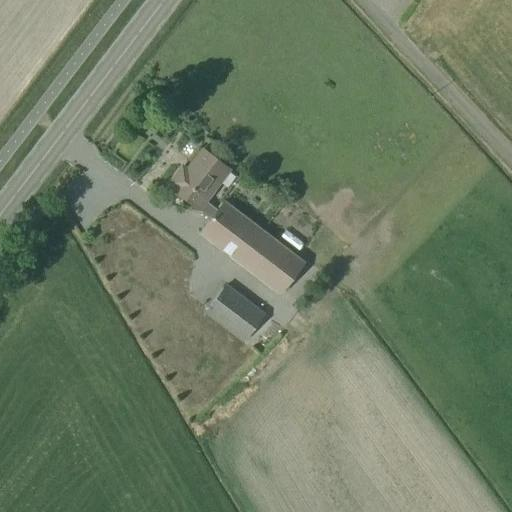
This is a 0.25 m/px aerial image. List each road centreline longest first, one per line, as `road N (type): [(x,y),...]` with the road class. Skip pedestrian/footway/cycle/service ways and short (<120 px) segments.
road 1 (primary): [(0,219),(168,0)]
road 2 (unclassified): [(361,0),(511,161)]
